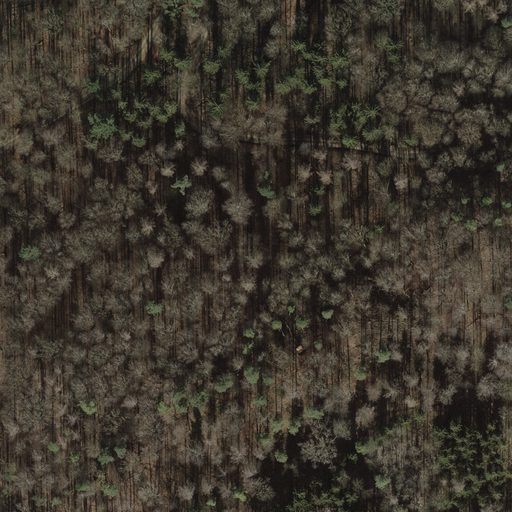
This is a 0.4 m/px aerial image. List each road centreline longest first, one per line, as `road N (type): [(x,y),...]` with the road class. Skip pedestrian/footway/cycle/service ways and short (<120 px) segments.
road 1 (track): [(204,0),(175,111),(204,127),(411,154),(511,141)]
road 2 (track): [(0,404),(17,356),(130,228),(175,111)]
road 3 (track): [(511,391),(383,409),(284,475),(246,511)]
road 4 (track): [(173,0),(144,52),(120,75),(0,153)]
